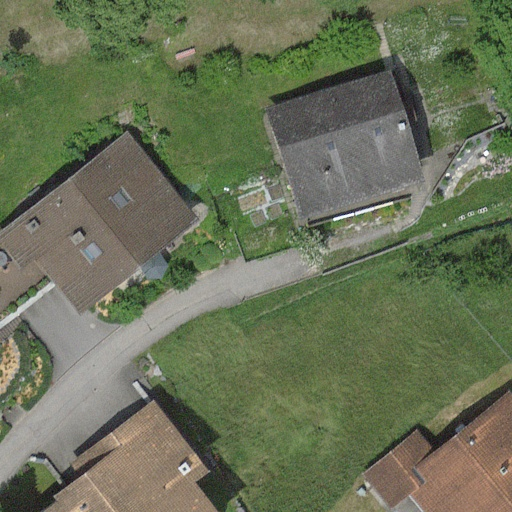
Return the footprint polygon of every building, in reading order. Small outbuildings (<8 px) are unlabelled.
[(404,64),(260,109),(295,219),(439,173),(404,64)] [(125,132),(0,228),(0,248),(18,271),(32,260),(72,311),(192,219),(125,132)] [(226,210),(240,261),(293,247),(280,196),(226,210)] [(419,427),(358,475),(386,511),(388,511),(393,509),(395,511),(511,511),(511,398),(507,392),(435,448),(419,427)] [(52,503),(39,511),(208,511),(187,483),(202,472),(150,401),(77,454),(86,467),(46,496),(52,503)]
